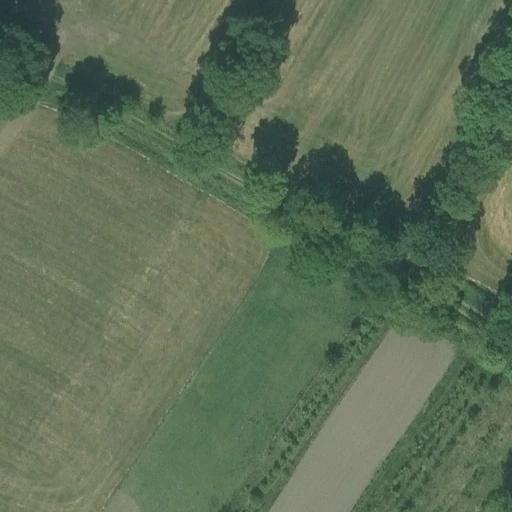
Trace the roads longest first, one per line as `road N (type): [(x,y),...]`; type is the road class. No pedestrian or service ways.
road 1 (track): [(0,52),(399,276)]
road 2 (track): [(399,276),(511,71)]
road 3 (track): [(399,276),(511,340)]
